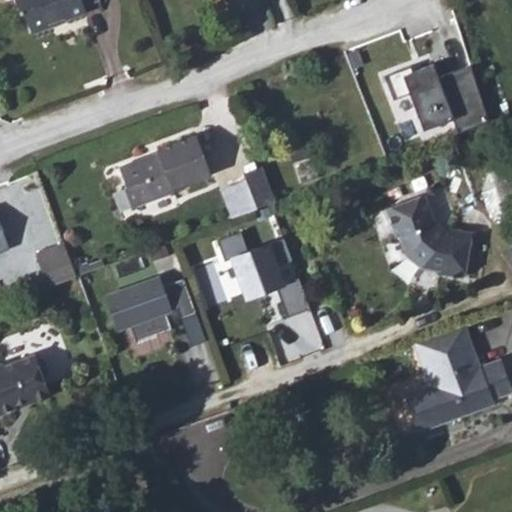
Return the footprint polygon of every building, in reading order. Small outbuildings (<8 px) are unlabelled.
[(21,0),(27,18),(33,19),(38,34),(55,27),(56,19),(75,12),(76,17),(95,8),(94,0),(93,0),(21,0)] [(416,55),(434,50),(428,32),(411,37),(416,55)] [(424,125),(452,115),(432,64),(411,72),(409,66),(386,75),(395,99),(412,93),(424,125)] [(156,152),(125,164),(141,204),(181,188),(179,184),(215,171),(200,131),(165,144),(168,152),(157,156),(156,152)] [(269,163),(253,169),(256,176),(266,204),(283,198),(269,163)] [(256,176),(232,185),(242,213),(266,204),(256,176)] [(437,216),(427,188),(391,202),(402,228),(407,227),(412,242),(434,257),(454,262),(453,267),(472,272),(482,229),(459,221),(456,227),(437,216)] [(5,202),(0,204),(0,249),(19,243),(5,202)] [(239,233),(213,242),(235,303),(286,285),(271,243),(246,252),(239,233)] [(86,272),(74,239),(47,249),(59,282),(86,272)] [(186,316),(201,310),(188,275),(166,283),(163,275),(111,294),(124,327),(135,322),(142,339),(177,326),(171,309),(182,305),(186,316)] [(477,360),(461,318),(415,336),(431,377),(411,385),(426,424),(511,391),(511,379),(501,351),(477,360)] [(0,411),(2,411),(2,413),(54,393),(47,375),(51,367),(47,357),(39,353),(38,351),(8,363),(7,360),(0,363),(0,411)]
